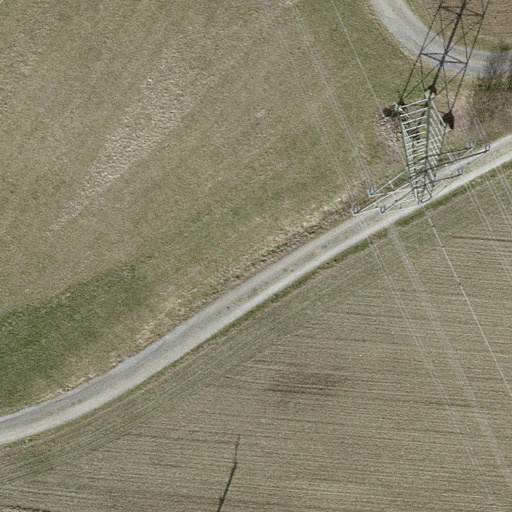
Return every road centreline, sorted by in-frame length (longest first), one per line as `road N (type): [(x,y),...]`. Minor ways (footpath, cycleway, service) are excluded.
road 1 (track): [(511,143),(324,250),(139,375),(0,438)]
road 2 (track): [(511,62),(465,56),(415,27),(401,0)]
